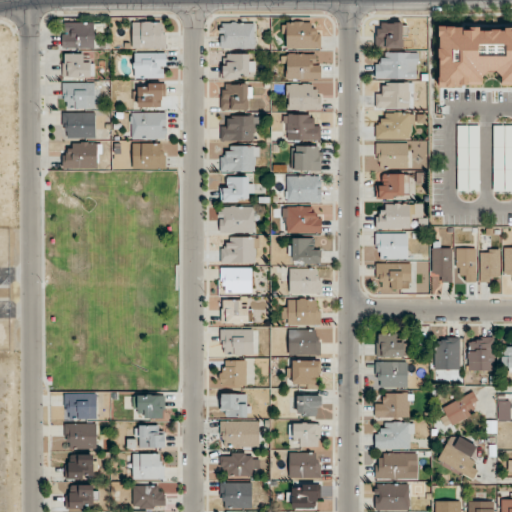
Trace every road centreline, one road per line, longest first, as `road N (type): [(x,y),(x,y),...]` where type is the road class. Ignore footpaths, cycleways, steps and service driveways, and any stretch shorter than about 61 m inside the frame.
road 1 (tertiary): [(29,0),(32,511)]
road 2 (residential): [(349,0),(347,511)]
road 3 (residential): [(195,0),(196,511)]
road 4 (secondary): [(0,2),(349,0)]
road 5 (residential): [(511,310),(348,311)]
